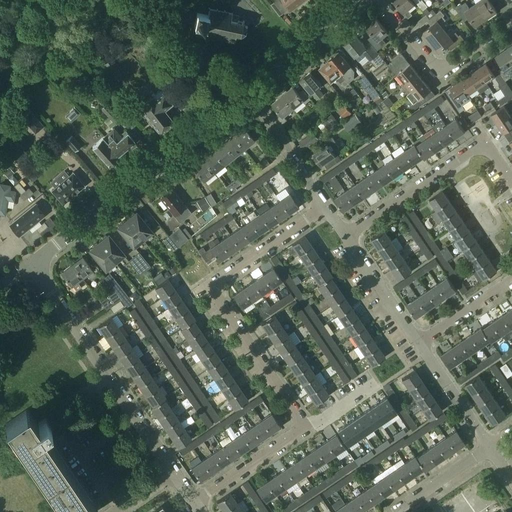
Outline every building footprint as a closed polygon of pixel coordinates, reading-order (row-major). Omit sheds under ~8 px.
[(280,15),(287,10),(280,0),(276,0),(272,4),(280,15)] [(285,0),(292,9),(303,0),(285,0)] [(411,0),(394,0),(409,18),(413,14),(408,9),(414,4),(411,0)] [(414,0),(421,8),(426,4),(422,0),(414,0)] [(481,0),(476,4),(486,18),(497,11),(489,0),(481,0)] [(461,3),(455,7),(463,18),(468,14),(475,25),(486,18),(476,4),(470,8),(466,2),(462,5),(461,3)] [(206,35),(205,37),(211,39),(212,36),(226,39),(227,41),(228,40),(234,41),(236,34),(240,35),(241,35),(243,33),(244,32),(246,27),(246,26),(243,22),(242,22),(231,19),(232,17),(231,17),(232,14),(231,13),(223,11),(210,8),(210,9),(208,15),(197,12),(194,25),(205,27),(204,33),(205,34),(206,35)] [(434,23),(423,31),(432,42),(445,30),(440,24),(446,20),(443,16),(445,15),(441,10),(430,19),(434,23)] [(426,14),(417,22),(421,27),(430,19),(426,14)] [(377,19),(367,27),(373,35),(376,38),(371,42),(378,50),(386,43),(383,39),(390,34),(388,32),(377,19)] [(445,30),(432,42),(440,52),(450,43),(454,48),(465,40),(460,34),(459,36),(456,32),(450,37),(445,30)] [(347,44),(345,45),(355,58),(356,57),(360,62),(366,57),(370,61),(375,68),(384,61),(378,54),(370,44),(365,47),(356,36),(352,40),(351,38),(349,38),(346,41),(345,43),(347,44)] [(41,47),(31,57),(42,69),(52,59),(41,47)] [(511,55),(507,49),(496,56),(504,67),(498,71),(505,81),(511,77),(511,76),(511,55)] [(333,57),(330,60),(345,79),(347,81),(350,78),(354,78),(355,71),(351,66),(339,52),(339,53),(336,52),(333,55),(333,57)] [(402,53),(388,65),(393,70),(403,62),(406,59),(402,53)] [(111,60),(105,65),(113,76),(120,71),(111,60)] [(321,68),(332,82),(337,78),(341,83),(345,79),(330,60),(326,63),(324,63),(321,65),(321,68)] [(403,62),(393,70),(397,75),(398,74),(405,83),(417,73),(410,64),(407,66),(403,62)] [(487,63),(477,69),(486,82),(495,76),(487,63)] [(477,69),(468,75),(477,88),(486,82),(477,69)] [(312,72),(301,81),(317,100),(324,94),(319,88),(323,85),(312,72)] [(405,83),(401,86),(408,94),(412,91),(424,81),(417,73),(405,83)] [(365,75),(359,80),(373,99),(380,94),(365,75)] [(468,75),(459,81),(468,94),(477,88),(468,75)] [(408,94),(406,96),(413,105),(409,108),(413,112),(436,96),(431,89),(424,81),(412,91),(408,94)] [(455,94),(450,98),(460,112),(465,109),(462,105),(471,99),(468,94),(459,81),(450,87),(455,94)] [(500,89),(494,93),(498,99),(501,105),(509,100),(511,97),(511,90),(506,82),(499,88),(500,89)] [(294,86),(284,95),(295,108),(304,100),(307,102),(312,98),(304,89),(299,93),(294,86)] [(161,90),(139,107),(161,133),(174,123),(164,110),(172,104),(170,101),(174,99),(169,93),(166,96),(161,90)] [(284,95),(274,103),(281,112),(276,115),(283,123),(288,119),(285,116),(295,108),(284,95)] [(388,96),(383,100),(389,107),(394,103),(388,96)] [(436,99),(431,103),(434,108),(440,104),(436,99)] [(322,100),(317,105),(320,109),(325,105),(322,100)] [(431,103),(421,110),(425,115),(430,111),(432,113),(436,111),(434,108),(431,103)] [(106,104),(101,109),(114,124),(120,120),(106,104)] [(344,104),(338,109),(345,117),(351,113),(344,104)] [(504,106),(491,114),(497,124),(511,115),(504,106)] [(75,107),(65,115),(71,122),(80,114),(75,107)] [(478,110),(469,116),(473,122),(482,116),(478,110)] [(32,111),(23,118),(36,133),(44,126),(32,111)] [(417,112),(411,116),(415,121),(420,118),(417,112)] [(511,113),(511,115),(497,124),(504,133),(509,129),(511,132),(511,113)] [(328,118),(323,122),(330,131),(335,128),(328,118)] [(457,118),(446,125),(456,138),(466,131),(457,118)] [(407,119),(401,123),(405,128),(410,125),(407,119)] [(401,123),(391,130),(394,135),(405,128),(401,123)] [(301,144),(297,147),(300,151),(304,149),(318,140),(313,133),(312,133),(307,125),(303,127),(309,136),(299,142),(301,144)] [(446,125),(437,132),(446,145),(456,138),(446,125)] [(243,126),(233,135),(244,149),(255,140),(243,126)] [(114,128),(103,137),(119,155),(135,141),(126,130),(120,135),(114,128)] [(391,130),(381,137),(385,142),(394,135),(391,130)] [(437,132),(427,139),(436,152),(446,145),(437,132)] [(233,135),(223,143),(234,157),(244,149),(233,135)] [(73,136),(66,142),(75,151),(81,146),(73,136)] [(95,145),(93,147),(110,166),(115,167),(118,164),(119,159),(117,157),(119,155),(103,137),(99,140),(95,145)] [(381,137),(371,144),(375,149),(376,152),(386,145),(385,142),(381,137)] [(327,145),(314,154),(322,165),(324,163),(328,169),(338,162),(334,156),(335,155),(334,153),(340,148),(332,138),(325,143),(327,145)] [(427,139),(417,146),(425,157),(426,159),(436,152),(427,139)] [(223,143),(213,151),(224,165),(234,157),(223,143)] [(416,144),(405,151),(414,164),(425,157),(417,146),(416,144)] [(367,147),(361,151),(365,156),(370,152),(367,147)] [(213,151),(203,159),(214,173),(224,165),(213,151)] [(405,151),(395,158),(405,171),(414,164),(405,151)] [(357,154),(351,158),(355,163),(360,159),(357,154)] [(395,158),(385,165),(395,178),(405,171),(395,158)] [(203,159),(193,167),(204,181),(214,173),(203,159)] [(257,165),(256,166),(259,171),(262,170),(270,164),(266,159),(258,164),(257,165)] [(24,160),(18,166),(29,179),(36,174),(24,160)] [(347,161),(342,164),(345,170),(351,166),(347,161)] [(385,165),(375,172),(385,185),(395,178),(385,165)] [(256,166),(251,170),(254,175),(259,171),(256,166)] [(332,171),(335,176),(341,173),(337,167),(332,171)] [(9,169),(3,174),(7,179),(13,174),(9,169)] [(332,171),(322,178),(325,183),(327,182),(331,187),(334,185),(339,192),(344,189),(335,176),(332,171)] [(73,172),(51,190),(63,204),(84,186),(73,172)] [(269,172),(263,176),(266,181),(272,177),(269,172)] [(375,172),(366,178),(375,192),(385,185),(375,172)] [(236,179),(236,180),(240,185),(244,181),(241,176),(236,179)] [(366,178),(356,185),(365,198),(375,192),(366,178)] [(21,179),(14,186),(21,194),(26,190),(23,186),(25,184),(21,179)] [(259,179),(253,183),(256,188),(262,184),(259,179)] [(236,180),(231,183),(235,188),(240,185),(236,180)] [(0,184),(0,215),(4,216),(6,208),(12,209),(15,192),(10,191),(11,186),(0,184)] [(356,185),(346,192),(355,205),(365,198),(356,185)] [(249,186),(243,189),(247,194),(252,191),(249,186)] [(172,189),(161,198),(175,215),(181,222),(192,213),(172,189)] [(443,191),(430,200),(436,210),(450,200),(443,191)] [(239,192),(233,196),(237,201),(242,197),(239,192)] [(346,192),(336,199),(345,212),(355,205),(346,192)] [(211,193),(206,196),(212,206),(217,203),(211,193)] [(290,193),(280,201),(289,214),(299,207),(290,193)] [(206,197),(199,201),(204,211),(211,206),(206,197)] [(229,199),(223,203),(227,208),(232,204),(229,199)] [(436,210),(431,213),(438,224),(443,220),(457,211),(450,200),(436,210)] [(280,201),(270,207),(279,221),(289,214),(280,201)] [(33,207),(11,224),(20,236),(42,220),(33,207)] [(270,207),(260,214),(269,228),(279,221),(270,207)] [(457,211),(443,220),(450,230),(464,221),(457,211)] [(128,219),(127,220),(143,239),(152,232),(136,212),(135,213),(134,212),(127,217),(128,219)] [(260,214),(250,221),(259,234),(269,228),(260,214)] [(417,215),(412,219),(416,224),(421,221),(417,215)] [(221,220),(220,220),(224,225),(229,221),(226,216),(221,220)] [(407,216),(402,220),(406,225),(411,222),(407,216)] [(119,226),(118,227),(134,247),(143,239),(127,220),(126,221),(124,219),(118,225),(119,226)] [(250,221),(240,228),(249,241),(259,234),(250,221)] [(421,221),(416,224),(423,234),(428,231),(421,221)] [(464,221),(450,230),(457,240),(471,230),(464,221)] [(44,222),(36,229),(40,233),(43,236),(43,237),(51,231),(47,226),(48,226),(44,222)] [(216,223),(211,227),(214,232),(220,228),(216,223)] [(211,227),(201,234),(204,239),(214,232),(211,227)] [(414,227),(409,230),(416,240),(421,236),(418,232),(414,227)] [(180,228),(169,237),(178,248),(187,241),(188,240),(189,238),(180,228)] [(240,228),(230,234),(239,248),(249,241),(240,228)] [(471,230),(457,240),(464,250),(477,240),(471,230)] [(386,231),(372,240),(379,250),(393,241),(386,231)] [(106,234),(99,240),(101,241),(99,242),(115,262),(123,256),(125,254),(109,235),(107,236),(106,234)] [(230,234),(220,241),(229,255),(239,248),(230,234)] [(431,235),(426,238),(430,244),(435,241),(431,235)] [(305,236),(292,245),(299,255),(312,246),(305,236)] [(421,236),(416,240),(423,249),(427,246),(421,236)] [(169,237),(165,241),(174,252),(178,248),(169,237)] [(393,241),(379,250),(386,260),(400,251),(404,248),(397,238),(393,241)] [(477,240),(464,250),(471,260),(484,250),(477,240)] [(203,247),(198,250),(206,262),(215,256),(219,262),(229,255),(220,241),(210,248),(206,251),(203,247)] [(91,249),(90,250),(106,270),(108,268),(115,262),(99,242),(98,244),(97,242),(90,247),(91,249)] [(438,245),(433,248),(436,254),(441,250),(438,245)] [(312,246),(299,255),(306,265),(319,256),(312,246)] [(427,246),(423,249),(426,255),(431,252),(427,246)] [(14,255),(9,248),(0,254),(5,261),(14,255)] [(441,250),(436,254),(443,264),(448,260),(450,258),(448,255),(450,254),(446,248),(441,250)] [(484,250),(471,260),(478,270),(491,260),(484,250)] [(400,251),(386,260),(393,270),(406,261),(400,251)] [(141,253),(135,258),(146,272),(152,267),(141,253)] [(82,256),(72,264),(82,278),(87,275),(91,280),(96,276),(92,270),(82,256)] [(319,256),(306,265),(312,275),(326,266),(319,256)] [(135,258),(129,262),(140,276),(146,272),(135,258)] [(279,260),(274,263),(278,269),(283,266),(279,260)] [(491,260),(478,270),(484,280),(498,270),(491,260)] [(406,261),(393,270),(400,280),(413,271),(406,261)] [(430,262),(425,265),(429,270),(435,267),(431,261),(430,262)] [(72,264),(61,272),(72,286),(72,285),(76,291),(81,287),(77,282),(82,278),(72,264)] [(175,264),(168,269),(172,274),(178,270),(175,264)] [(451,265),(446,268),(450,274),(455,270),(451,265)] [(283,266),(278,269),(285,279),(290,276),(283,266)] [(326,266),(312,275),(319,285),(318,286),(331,277),(333,276),(326,266)] [(273,268),(263,274),(272,288),(283,281),(273,268)] [(421,268),(415,272),(419,277),(425,273),(421,268)] [(111,273),(105,278),(114,288),(114,289),(120,285),(111,273)] [(263,274),(253,281),(262,295),(272,288),(263,274)] [(458,274),(453,278),(457,283),(462,280),(458,274)] [(411,275),(405,279),(409,284),(415,280),(411,275)] [(331,277),(318,286),(324,296),(338,287),(331,277)] [(448,277),(438,283),(447,297),(457,290),(448,277)] [(168,279),(155,288),(162,298),(175,289),(168,279)] [(401,282),(395,286),(399,291),(404,287),(409,284),(405,279),(401,282)] [(293,280),(288,283),(291,289),(296,286),(293,280)] [(462,280),(457,283),(464,294),(469,290),(462,280)] [(253,281),(243,288),(252,301),(262,295),(253,281)] [(438,283),(428,290),(437,304),(447,297),(438,283)] [(338,287),(324,296),(331,306),(345,296),(338,287)] [(114,288),(99,299),(100,301),(103,304),(117,293),(114,289),(114,288)] [(243,288),(233,295),(242,308),(252,301),(243,288)] [(175,289),(162,298),(168,308),(182,299),(175,289)] [(300,290),(295,294),(298,299),(303,296),(300,290)] [(428,290),(418,297),(427,311),(437,304),(428,290)] [(117,293),(103,304),(106,310),(110,307),(120,300),(122,299),(117,293)] [(291,293),(285,297),(289,302),(294,298),(291,293)] [(303,296),(298,299),(305,309),(310,306),(303,296)] [(345,296),(331,306),(338,316),(351,306),(345,296)] [(418,297),(408,304),(417,317),(427,311),(418,297)] [(182,299),(168,308),(175,318),(189,309),(182,299)] [(120,300),(110,307),(114,312),(124,305),(120,300)] [(280,300),(275,304),(278,309),(284,305),(280,300)] [(296,300),(291,304),(295,309),(300,306),(296,300)] [(142,303),(137,307),(141,312),(146,309),(142,303)] [(268,303),(258,310),(260,313),(260,314),(264,319),(274,312),(270,307),(268,303)] [(310,306),(305,309),(312,319),(317,315),(310,306)] [(351,306),(338,316),(344,325),(358,316),(351,306)] [(134,308),(129,311),(133,317),(138,314),(134,308)] [(189,309),(175,318),(182,328),(180,329),(194,320),(196,319),(189,309)] [(511,309),(503,315),(511,327),(511,309)] [(302,310),(297,314),(301,319),(306,316),(302,310)] [(149,313),(144,317),(148,322),(152,319),(149,313)] [(138,314),(133,317),(137,323),(142,320),(138,314)] [(260,314),(255,317),(258,322),(264,319),(260,314)] [(275,314),(261,324),(268,334),(281,324),(275,314)] [(511,327),(503,315),(493,322),(502,335),(506,340),(511,336),(511,327)] [(358,316),(344,325),(351,335),(365,326),(358,316)] [(112,317),(98,326),(105,336),(119,327),(112,317)] [(194,320),(180,329),(187,339),(201,330),(194,320)] [(309,320),(304,324),(308,329),(313,326),(309,320)] [(320,320),(315,323),(318,329),(323,325),(320,320)] [(493,322),(484,328),(491,340),(493,342),(502,335),(493,322)] [(155,323),(150,326),(154,332),(159,329),(155,323)] [(145,324),(140,327),(144,333),(149,329),(145,324)] [(281,324),(268,334),(275,344),(288,335),(281,324)] [(365,326),(351,335),(358,345),(372,336),(365,326)] [(119,327),(105,336),(112,346),(125,337),(119,327)] [(482,327),(472,333),(481,347),(491,340),(484,328),(482,327)] [(201,330),(187,339),(194,349),(208,340),(201,330)] [(316,330),(311,334),(318,344),(323,340),(316,330)] [(326,330),(321,333),(325,339),(330,335),(326,330)] [(162,333),(157,337),(161,342),(166,339),(162,333)] [(472,333),(462,340),(471,354),(475,351),(478,356),(485,352),(481,347),(472,333)] [(152,334),(147,337),(151,343),(156,339),(152,334)] [(288,335),(275,344),(281,353),(295,344),(288,335)] [(372,336),(358,345),(365,355),(378,346),(372,336)] [(125,337),(112,346),(119,356),(132,347),(125,337)] [(208,340),(194,349),(201,359),(215,350),(208,340)] [(323,340),(318,344),(322,349),(327,346),(323,340)] [(333,340),(328,343),(332,349),(337,345),(333,340)] [(462,340),(452,347),(461,360),(471,354),(462,340)] [(169,343),(164,347),(168,352),(173,349),(169,343)] [(158,344),(153,347),(157,353),(162,349),(158,344)] [(295,344),(281,353),(288,364),(302,354),(295,344)] [(378,346),(365,355),(372,365),(385,356),(378,346)] [(132,347),(119,356),(125,366),(139,357),(132,347)] [(452,347),(442,354),(451,368),(461,360),(452,347)] [(201,359),(196,362),(198,366),(203,362),(208,369),(221,359),(215,350),(201,359)] [(329,350),(324,353),(328,359),(333,356),(329,350)] [(340,350),(335,353),(339,359),(344,355),(340,350)] [(499,350),(493,354),(497,359),(502,356),(499,350)] [(165,353),(160,357),(164,362),(169,359),(165,353)] [(176,353),(171,357),(175,362),(180,359),(176,353)] [(302,354),(288,364),(295,373),(308,364),(302,354)] [(139,357),(125,366),(132,376),(146,366),(139,357)] [(489,358),(483,362),(487,367),(492,363),(489,358)] [(221,359),(208,369),(214,379),(228,369),(221,359)] [(346,359),(341,363),(345,368),(350,365),(346,359)] [(336,360),(331,363),(335,369),(340,366),(336,360)] [(172,363),(167,367),(171,372),(176,369),(172,363)] [(183,363),(178,366),(181,372),(186,369),(183,363)] [(507,363),(502,367),(508,377),(511,374),(511,370),(510,368),(507,363)] [(308,364),(295,373),(302,383),(315,374),(308,364)] [(479,365),(473,368),(477,374),(482,370),(479,365)] [(496,365),(491,369),(495,374),(500,370),(499,369),(496,365)] [(146,366),(132,376),(139,386),(152,376),(146,366)] [(186,369),(181,372),(188,382),(193,379),(186,369)] [(228,369),(214,379),(221,389),(235,380),(235,379),(228,369)] [(353,369),(348,373),(352,378),(357,375),(353,369)] [(343,370),(338,373),(342,379),(347,375),(343,370)] [(415,370),(402,379),(409,389),(422,380),(415,370)] [(469,372),(463,375),(467,380),(472,377),(469,372)] [(179,373),(174,376),(180,386),(185,383),(179,373)] [(315,374),(302,383),(309,393),(322,384),(315,374)] [(480,375),(467,385),(474,395),(487,386),(480,375)] [(503,375),(498,379),(502,384),(507,380),(503,375)] [(152,376),(139,386),(146,395),(159,386),(152,376)] [(235,380),(221,389),(228,399),(242,390),(235,380)] [(422,380),(409,389),(416,399),(429,390),(422,380)] [(185,383),(180,386),(184,392),(189,389),(185,383)] [(196,383),(191,386),(195,392),(200,388),(196,383)] [(322,384),(309,393),(316,403),(329,394),(322,384)] [(159,386),(146,395),(152,405),(166,396),(159,386)] [(487,386),(474,395),(480,405),(494,395),(487,386)] [(242,390),(228,399),(235,409),(249,399),(242,390)] [(429,390),(416,399),(422,409),(436,400),(429,390)] [(394,392),(389,395),(392,401),(397,397),(394,392)] [(193,393),(188,397),(191,402),(196,399),(193,393)] [(203,393),(198,396),(202,402),(207,399),(203,393)] [(494,395),(480,405),(487,414),(500,405),(494,395)] [(152,405),(151,407),(158,417),(171,408),(164,398),(166,396),(152,405)] [(386,397),(378,403),(388,418),(396,412),(386,397)] [(255,398),(250,402),(253,407),(259,403),(255,398)] [(436,400),(422,409),(429,419),(443,410),(436,400)] [(400,401),(395,405),(399,410),(404,407),(400,401)] [(199,403),(194,407),(198,412),(203,409),(199,403)] [(210,403),(205,406),(209,412),(214,408),(210,403)] [(378,403),(370,408),(380,423),(388,418),(378,403)] [(246,405),(240,409),(243,414),(249,410),(246,405)] [(500,405),(487,414),(494,424),(507,415),(500,405)] [(171,408),(158,417),(165,427),(178,418),(171,408)] [(370,408),(362,414),(372,429),(380,423),(370,408)] [(6,423),(42,476),(66,511),(94,511),(98,510),(48,437),(56,432),(46,417),(36,424),(26,409),(6,423)] [(407,411),(402,415),(406,420),(411,417),(407,411)] [(236,412),(230,415),(233,420),(239,417),(236,412)] [(206,413),(201,417),(205,422),(210,419),(206,413)] [(217,413),(212,416),(216,422),(220,419),(217,413)] [(272,413),(262,420),(271,433),(281,426),(272,413)] [(362,414),(354,419),(364,434),(372,429),(362,414)] [(440,416),(434,419),(438,424),(443,421),(440,416)] [(178,418),(165,427),(171,437),(185,428),(178,418)] [(226,418),(220,422),(223,427),(229,423),(226,418)] [(354,419),(346,425),(356,440),(364,434),(354,419)] [(434,419),(424,426),(428,431),(438,424),(434,419)] [(262,420),(252,426),(261,440),(271,433),(262,420)] [(414,421),(409,425),(413,430),(418,427),(414,421)] [(216,425),(210,429),(214,434),(219,430),(216,425)] [(346,425),(338,430),(348,445),(356,440),(346,425)] [(252,426),(242,433),(251,447),(261,440),(252,426)] [(185,428),(171,437),(178,447),(192,438),(185,428)] [(420,429),(414,433),(418,438),(424,434),(420,429)] [(456,430),(446,437),(455,450),(465,443),(456,430)] [(206,432),(200,436),(204,441),(209,437),(206,432)] [(242,433),(232,440),(241,453),(251,447),(242,433)] [(336,434),(326,441),(335,454),(345,447),(344,446),(341,441),(338,436),(337,435),(336,434)] [(410,436),(404,440),(406,443),(408,445),(413,441),(410,436)] [(446,437),(436,444),(445,457),(455,450),(446,437)] [(403,438),(393,445),(396,450),(406,443),(404,440),(403,438)] [(196,439),(190,442),(194,447),(199,444),(196,439)] [(232,440),(222,446),(231,460),(241,453),(232,440)] [(326,441),(316,447),(325,461),(335,454),(326,441)] [(436,444),(426,450),(435,464),(445,457),(436,444)] [(185,446),(180,450),(183,455),(189,451),(185,446)] [(222,446),(212,453),(221,467),(231,460),(222,446)] [(316,447),(306,454),(315,468),(325,461),(316,447)] [(389,448),(383,451),(386,456),(392,453),(389,448)] [(426,450),(416,457),(424,469),(425,471),(435,464),(426,450)] [(212,453),(202,460),(211,474),(221,467),(212,453)] [(306,454),(296,461),(305,474),(315,468),(306,454)] [(379,454),(373,458),(377,463),(382,459),(379,454)] [(415,455),(405,462),(414,476),(424,469),(416,457),(415,455)] [(202,460),(191,467),(201,481),(211,474),(202,460)] [(354,460),(348,464),(352,469),(357,465),(354,460)] [(296,461),(286,468),(295,481),(299,486),(309,480),(305,474),(296,461)] [(369,461),(363,465),(367,470),(372,466),(369,461)] [(405,462),(395,469),(404,483),(413,476),(414,476),(405,462)] [(344,467),(338,471),(342,476),(347,472),(344,467)] [(286,468),(276,474),(278,476),(285,488),(295,481),(286,468)] [(359,468),(353,472),(357,477),(362,473),(359,468)] [(395,469),(385,476),(394,489),(404,483),(395,469)] [(276,474),(266,481),(276,495),(285,488),(278,476),(276,474)] [(334,474),(328,478),(332,483),(337,479),(334,474)] [(349,474),(343,478),(347,483),(352,480),(349,474)] [(385,476),(375,483),(384,496),(394,489),(385,476)] [(324,480),(319,484),(322,489),(328,485),(324,480)] [(248,481),(243,484),(246,490),(251,486),(248,481)] [(266,481),(256,488),(265,501),(276,495),(266,481)] [(339,481),(333,485),(337,490),(342,486),(339,481)] [(375,483),(365,489),(374,503),(384,496),(375,483)] [(314,487),(308,491),(312,496),(317,492),(314,487)] [(329,488),(323,492),(327,497),(332,493),(329,488)] [(365,489),(355,496),(365,510),(374,503),(365,489)] [(255,491),(250,494),(253,500),(258,496),(255,491)] [(230,492),(217,501),(224,511),(237,502),(230,492)] [(304,494),(299,498),(302,503),(308,499),(304,494)] [(355,496),(345,503),(351,511),(361,511),(365,510),(355,496)] [(315,497),(309,501),(313,506),(319,503),(315,497)] [(342,498),(332,505),(335,510),(336,511),(351,511),(345,503),(342,498)] [(261,501),(256,504),(260,510),(265,506),(261,501)] [(294,501),(289,505),(292,510),(298,506),(294,501)] [(243,511),(237,502),(224,511),(243,511)]
